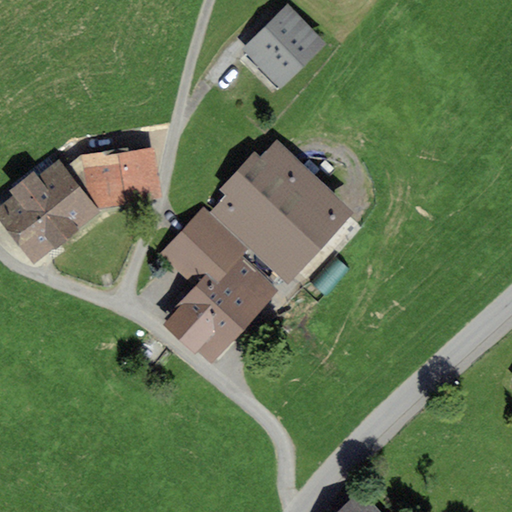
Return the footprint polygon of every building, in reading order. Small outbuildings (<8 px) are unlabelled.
[(310,68),(273,29),(240,60),(278,99),(310,68)] [(226,190),(214,204),(287,270),(349,201),(277,138),(265,151),(256,143),(219,184),(226,190)] [(146,145),(82,159),(92,205),(156,191),(146,145)] [(0,213),(39,263),(97,219),(54,164),(0,204),(0,213)] [(164,253),(195,281),(162,317),(210,361),(238,331),(240,332),(283,286),(202,212),(164,253)] [(374,511),(361,498),(345,511),(374,511)]
